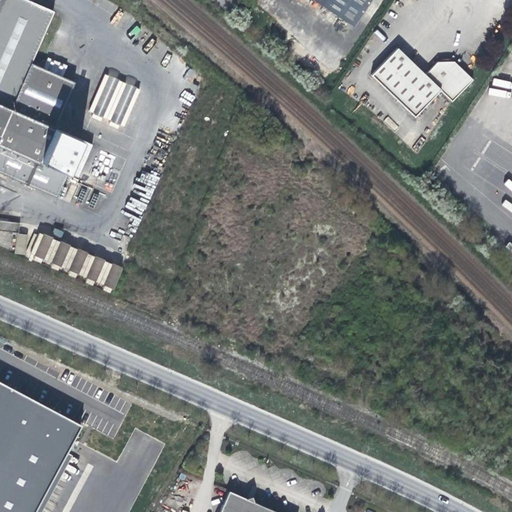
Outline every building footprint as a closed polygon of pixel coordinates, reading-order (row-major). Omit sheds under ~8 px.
[(0,0),(0,173),(56,197),(66,173),(81,139),(54,127),(74,81),(62,76),(67,66),(58,62),(53,72),(31,63),(53,11),(28,0),(0,0)] [(311,0),(348,24),(364,0),(311,0)] [(419,76),(392,48),(366,75),(408,118),(434,91),(446,102),(467,80),(448,62),(440,62),(431,63),(419,76)] [(89,112),(125,126),(140,88),(104,74),(89,112)] [(81,139),(66,173),(77,177),(92,144),(81,139)] [(0,230),(18,233),(19,223),(0,220),(0,230)] [(38,232),(30,253),(35,255),(33,259),(40,262),(41,258),(52,263),(50,267),(57,270),(59,266),(69,270),(67,274),(74,277),(76,273),(87,278),(85,282),(92,285),(94,281),(104,285),(102,289),(109,292),(111,288),(113,289),(121,268),(38,232)] [(0,511),(33,511),(80,425),(0,382),(0,511)] [(218,511),(278,511),(254,501),(253,499),(248,497),(245,497),(228,490),(218,511)]
